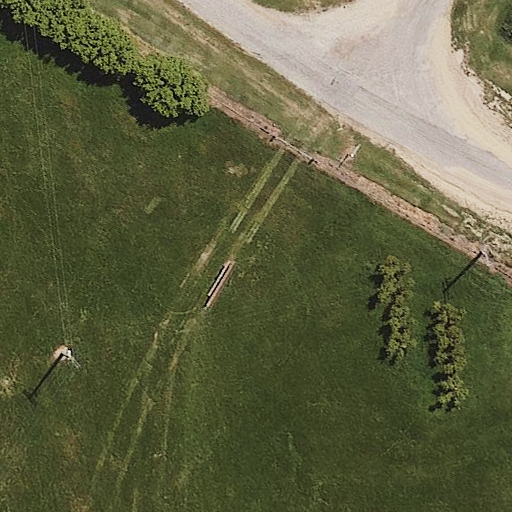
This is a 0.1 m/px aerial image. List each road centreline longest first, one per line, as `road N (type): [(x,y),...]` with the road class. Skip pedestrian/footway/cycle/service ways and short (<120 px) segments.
road 1 (residential): [(373,106),(217,0)]
road 2 (residential): [(511,176),(373,106)]
road 3 (residential): [(373,106),(430,0)]
